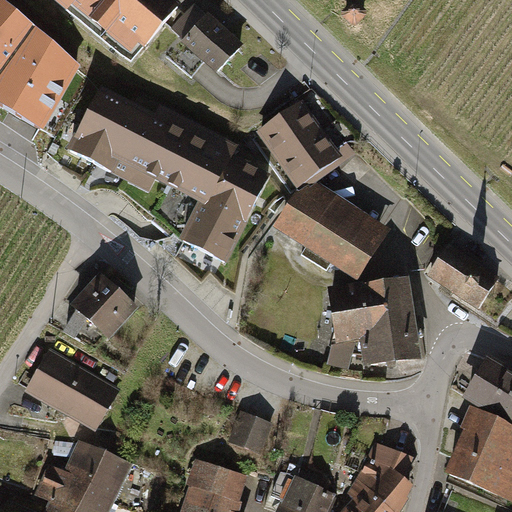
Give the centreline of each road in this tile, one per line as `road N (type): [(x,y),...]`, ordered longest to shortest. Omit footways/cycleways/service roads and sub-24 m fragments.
road 1 (residential): [(95,232),(265,375),(305,391),(429,411)]
road 2 (primary): [(261,0),(511,243)]
road 3 (residential): [(95,232),(0,387)]
road 4 (residential): [(511,354),(478,337),(453,342),(429,411)]
